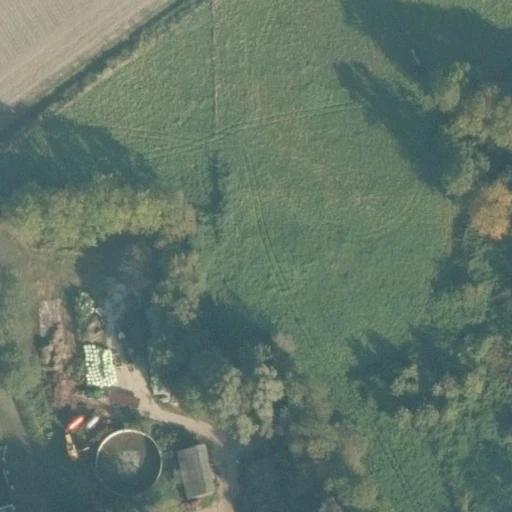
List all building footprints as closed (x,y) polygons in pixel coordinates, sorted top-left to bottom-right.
[(109,346),(89,347),(89,361),(109,360),(109,346)] [(113,493),(124,496),(135,496),(145,493),(153,486),(159,477),(162,467),(161,456),(156,445),(147,437),(136,432),(124,432),(112,436),(103,444),(98,454),(96,465),(99,476),(105,486),(113,493)] [(187,501),(216,495),(207,448),(177,454),(187,501)] [(309,511),(297,457),(238,469),(247,511),(309,511)] [(0,511),(14,509),(0,460),(0,511)]
